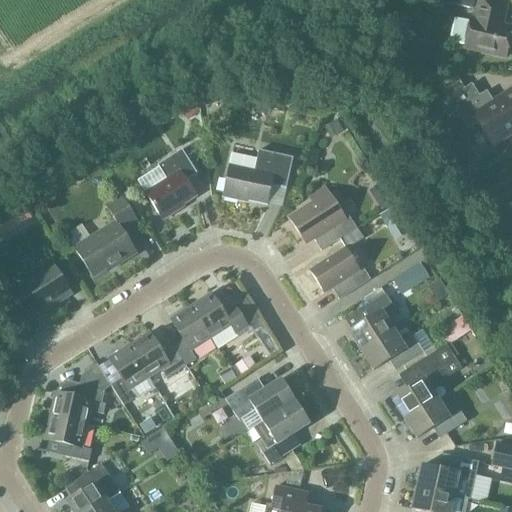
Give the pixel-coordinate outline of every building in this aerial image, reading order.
[(475,10),(473,20),(469,19),(463,49),(505,58),(511,28),(501,26),(506,2),(494,0),(438,0),(438,2),(475,10)] [(470,86),(443,103),(454,120),(458,118),(467,131),(477,125),(491,147),(511,133),(511,91),(485,109),(478,98),(470,86)] [(186,181),(196,174),(181,150),(157,166),(166,180),(144,194),(160,220),(196,197),(186,181)] [(285,190),(292,159),(258,151),(253,172),(228,166),(221,196),(266,206),(270,187),(285,190)] [(320,251),(355,229),(347,216),(343,218),(324,188),(308,198),(312,204),(288,219),(304,244),(312,239),(320,251)] [(121,232),(136,222),(120,197),(105,207),(115,223),(73,249),(92,278),(134,251),(121,232)] [(20,200),(0,210),(0,236),(30,216),(24,206),(20,200)] [(388,212),(380,218),(395,238),(403,232),(388,212)] [(339,241),(345,250),(362,239),(356,230),(339,241)] [(338,300),(369,280),(361,268),(357,271),(344,249),(309,272),(323,294),(331,289),(338,300)] [(27,319),(70,292),(51,263),(22,281),(23,283),(10,292),(27,319)] [(418,264),(392,281),(399,293),(411,285),(412,287),(426,278),(418,264)] [(190,308),(210,339),(230,327),(235,335),(246,328),(233,308),(223,315),(210,295),(190,308)] [(360,352),(392,332),(386,321),(396,314),(384,295),(364,308),(371,318),(348,333),(360,352)] [(190,352),(210,339),(190,308),(169,320),(182,340),(171,347),(184,367),(195,360),(190,352)] [(446,344),(470,332),(460,313),(436,326),(446,344)] [(392,332),(360,352),(372,371),(395,357),(402,367),(405,371),(425,359),(422,354),(418,348),(411,336),(400,343),(392,332)] [(184,367),(171,347),(161,354),(148,334),(128,347),(148,379),(160,371),(165,379),(184,367)] [(441,382),(435,374),(455,361),(445,346),(425,359),(405,371),(414,386),(391,401),(403,420),(436,399),(429,389),(441,382)] [(128,391),(148,379),(128,347),(108,360),(120,380),(110,387),(123,407),(133,400),(128,391)] [(233,358),(235,369),(252,364),(249,354),(233,358)] [(262,423),(294,403),(280,381),(264,391),(256,380),(224,400),(238,421),(254,411),(262,423)] [(105,405),(101,404),(103,392),(80,386),(77,399),(54,394),(49,417),(86,426),(89,412),(102,415),(105,405)] [(436,399),(403,420),(416,439),(439,425),(445,435),(466,422),(458,411),(448,418),(436,399)] [(294,403),(262,423),(270,436),(256,445),(269,466),(299,446),(292,435),(308,425),(294,403)] [(81,449),(86,426),(49,417),(44,441),(67,446),(64,458),(88,463),(90,451),(81,449)] [(511,471),(511,447),(496,443),(491,467),(511,471)] [(420,466),(415,488),(465,499),(469,500),(477,464),(450,458),(447,472),(420,466)] [(91,511),(119,494),(101,466),(88,473),(71,484),(78,494),(65,502),(71,511),(91,511)] [(320,511),(304,507),(307,495),(274,487),(269,510),(277,511),(320,511)] [(462,511),(465,499),(415,488),(410,510),(417,511),(462,511)] [(119,494),(91,511),(122,511),(128,508),(119,494)]
